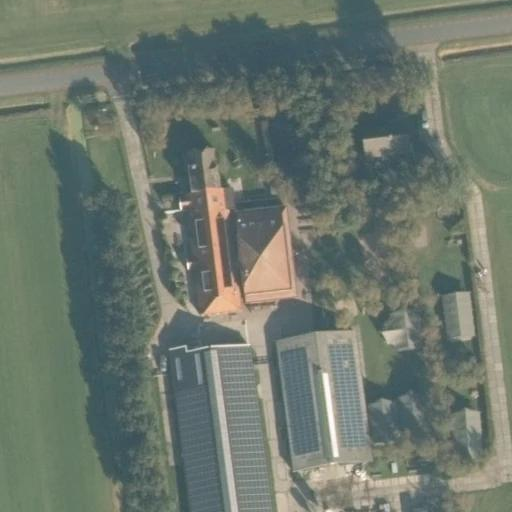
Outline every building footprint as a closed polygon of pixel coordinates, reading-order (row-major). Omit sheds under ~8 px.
[(406,129),(363,134),(366,161),(410,155),(406,129)] [(220,193),(215,153),(183,158),(185,174),(190,173),(193,197),(186,198),(201,318),(242,313),(236,265),(242,265),(247,306),(297,299),(287,210),(237,216),(242,257),(236,258),(227,193),(220,193)] [(454,340),(478,340),(476,295),(452,296),(454,340)] [(394,353),(429,351),(428,312),(392,314),(394,353)] [(373,465),(356,334),(275,345),(292,476),(373,465)] [(271,511),(251,348),(186,356),(186,351),(169,353),(189,511),(271,511)] [(435,399),(377,401),(379,443),(437,441),(435,399)] [(462,463),(479,463),(478,414),(461,414),(462,463)]
